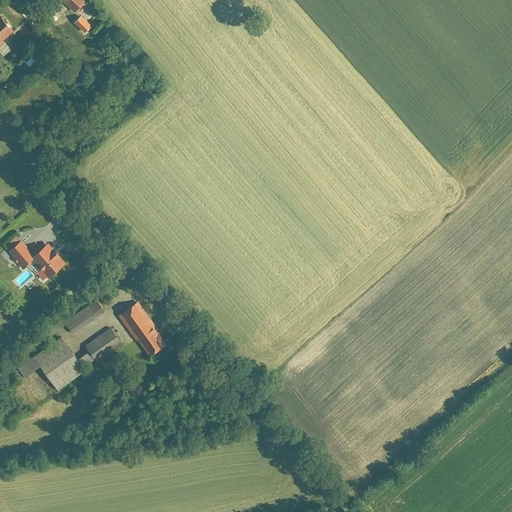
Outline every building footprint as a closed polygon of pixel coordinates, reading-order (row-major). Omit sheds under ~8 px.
[(86,0),(61,0),(76,14),(88,2),(86,0)] [(0,18),(0,44),(14,32),(1,17),(0,18)] [(81,18),(65,30),(89,62),(105,50),(81,18)] [(16,237),(6,245),(11,251),(21,244),(16,237)] [(56,250),(54,252),(48,245),(34,256),(23,242),(10,253),(24,271),(33,263),(41,273),(37,276),(43,284),(47,280),(48,281),(66,267),(60,260),(62,258),(56,250)] [(65,323),(73,335),(105,314),(96,302),(65,323)] [(139,302),(121,316),(152,357),(170,343),(139,302)] [(63,340),(18,370),(24,380),(42,367),(59,391),(85,374),(84,372),(98,362),(98,363),(123,346),(112,330),(87,347),(90,351),(76,361),(63,340)]
